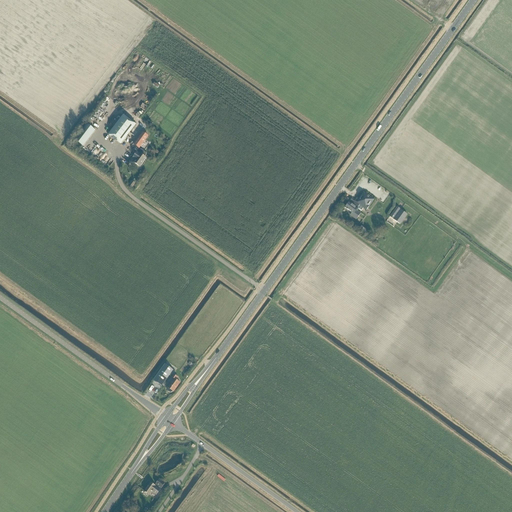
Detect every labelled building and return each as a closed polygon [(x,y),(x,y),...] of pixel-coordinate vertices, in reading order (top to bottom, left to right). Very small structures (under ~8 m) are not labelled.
[(120,78),(108,94),(138,116),(150,100),(120,78)] [(123,115),(108,135),(121,145),(136,125),(135,124),(138,121),(134,119),(132,122),(123,115)] [(75,140),(83,146),(95,131),(87,125),(75,140)] [(136,159),(133,163),(140,167),(146,158),(144,157),(147,154),(139,148),(147,136),(142,133),(133,145),(137,147),(135,151),(137,152),(133,157),(136,159)] [(363,193),(356,204),(351,200),(345,208),(351,213),(354,215),(358,211),(359,209),(361,211),(363,209),(366,211),(374,200),(363,193)] [(397,207),(390,217),(400,224),(407,214),(397,207)] [(361,213),(358,211),(354,215),(351,213),(350,216),(356,220),(361,213)] [(368,231),(361,226),(359,230),(365,234),(368,231)] [(165,364),(153,380),(161,386),(173,370),(165,364)] [(168,389),(168,390),(168,391),(170,393),(171,393),(172,392),(173,392),(180,383),(176,380),(177,378),(173,375),(171,377),(174,379),(168,388),(168,389)] [(160,480),(156,484),(162,488),(165,484),(160,480)] [(149,486),(145,492),(149,495),(152,491),(155,493),(154,493),(157,495),(158,493),(160,490),(150,483),(148,485),(149,486)]
